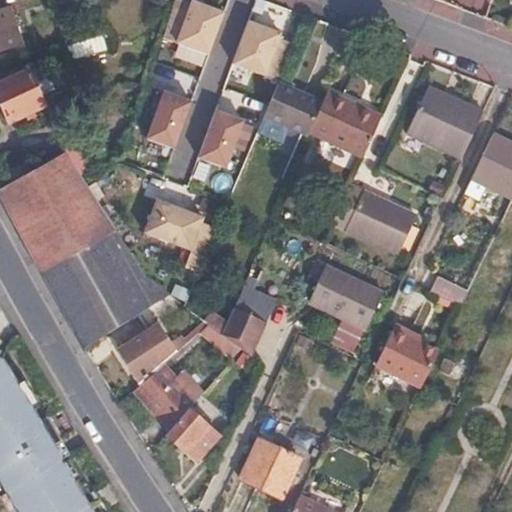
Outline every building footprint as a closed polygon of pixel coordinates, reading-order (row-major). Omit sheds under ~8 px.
[(60,26),(50,0),(21,0),(1,7),(15,43),(60,26)] [(190,5),(176,0),(173,0),(165,28),(211,45),(223,15),(190,3),(190,5)] [(281,34),(248,22),(237,53),(283,70),(294,45),(279,40),(281,34)] [(101,34),(63,45),(67,58),(106,45),(101,34)] [(0,104),(9,122),(43,107),(35,90),(41,87),(35,75),(30,77),(26,71),(0,83),(0,104)] [(322,97),(280,78),(263,113),(307,133),(309,128),(322,97)] [(177,139),(193,92),(166,82),(149,129),(177,139)] [(327,86),(322,97),(309,128),(365,154),(384,114),(327,86)] [(460,158),(482,110),(447,95),(444,101),(425,92),(404,133),(460,158)] [(246,112),(218,102),(200,149),(229,159),(246,112)] [(511,202),(511,200),(511,146),(490,136),(468,181),(511,202)] [(78,174),(90,167),(77,146),(65,154),(78,174)] [(0,191),(18,228),(42,271),(115,232),(80,180),(63,153),(0,189),(0,191)] [(346,231),(363,193),(350,187),(332,225),(346,231)] [(201,210),(156,190),(142,222),(201,248),(214,222),(199,215),(201,210)] [(398,256),(415,217),(363,193),(346,231),(398,256)] [(256,254),(287,273),(300,239),(268,226),(256,254)] [(80,341),(84,347),(169,295),(144,277),(115,232),(42,271),(80,341)] [(367,329),(384,292),(327,266),(310,302),(345,319),(367,329)] [(460,306),(469,288),(438,274),(431,291),(460,306)] [(266,319),(276,296),(243,283),(233,306),(266,319)] [(222,335),(242,351),(251,357),(266,324),(232,310),(222,335)] [(357,352),(367,329),(345,319),(335,342),(357,352)] [(420,388),(438,351),(403,335),(406,330),(389,321),(370,363),(420,388)] [(139,385),(165,362),(172,355),(165,343),(159,335),(155,328),(143,336),(118,352),(139,385)] [(210,404),(251,357),(242,351),(202,394),(200,396),(210,404)] [(0,484),(14,508),(52,445),(0,361),(0,484)] [(167,434),(187,412),(200,396),(202,394),(185,371),(176,378),(165,362),(139,385),(133,390),(167,434)] [(167,434),(165,437),(182,451),(196,463),(217,437),(187,412),(167,434)] [(280,500),(299,458),(258,441),(241,480),(280,500)] [(62,460),(52,445),(14,508),(16,511),(43,511),(68,475),(60,462),(62,460)] [(91,511),(68,475),(43,511),(91,511)] [(117,502),(107,486),(98,492),(108,508),(117,502)]
